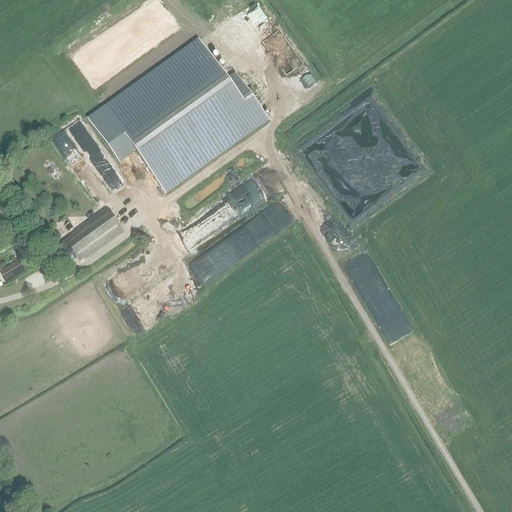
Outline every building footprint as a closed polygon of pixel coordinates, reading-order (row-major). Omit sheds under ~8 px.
[(199,41),(104,109),(136,154),(165,194),(268,120),(236,76),(228,81),(199,41)] [(181,256),(273,199),(261,180),(154,246),(165,245),(158,249),(159,261),(165,260),(164,248),(169,248),(170,257),(174,262),(184,255),(181,256)] [(13,222),(2,201),(0,201),(0,219),(4,227),(13,222)] [(84,259),(84,260),(123,232),(106,209),(73,232),(75,235),(61,245),(63,247),(53,254),(63,269),(76,260),(79,263),(84,259)] [(17,224),(8,229),(15,242),(24,238),(17,224)] [(25,257),(30,254),(26,247),(21,250),(25,257)] [(0,271),(0,275),(5,284),(25,272),(18,261),(0,271)] [(138,331),(158,320),(156,317),(174,306),(165,290),(127,312),(138,331)]
